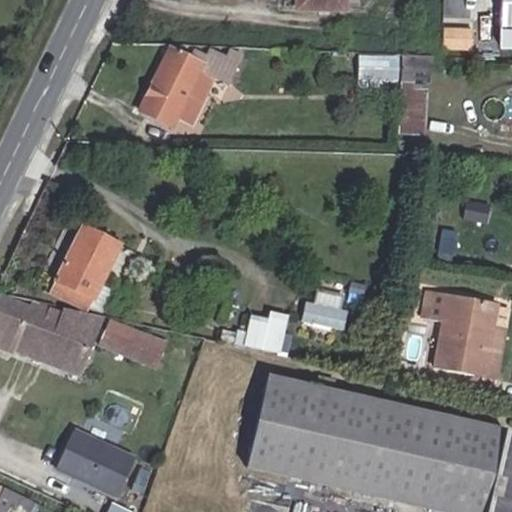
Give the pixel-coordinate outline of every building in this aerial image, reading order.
[(347,0),(299,0),(299,8),(347,10),(347,0)] [(447,29),(446,50),(474,51),(475,30),(447,29)] [(171,48),(142,110),(175,127),(203,72),(229,85),(243,55),(235,52),(232,59),(213,51),(206,65),(171,48)] [(399,53),(358,53),(358,85),(399,86),(399,53)] [(403,83),(401,135),(425,135),(427,91),(415,91),(415,84),(403,83)] [(122,244),(84,226),(56,282),(59,283),(53,294),(88,311),(122,244)] [(411,317),(417,319),(422,291),(416,290),(411,317)] [(316,305),(307,303),(303,321),(346,330),(350,312),(341,310),(344,297),(319,291),(316,305)] [(499,305),(422,291),(417,319),(444,323),(435,369),(476,377),(484,330),(494,332),(499,305)] [(0,345),(16,352),(19,345),(23,334),(75,355),(79,344),(92,350),(105,319),(65,310),(64,313),(59,325),(31,314),(34,309),(3,297),(0,305),(0,345)] [(34,309),(31,314),(59,325),(64,313),(51,307),(48,315),(34,309)] [(280,355),(288,317),(270,313),(268,325),(250,321),(245,347),(280,355)] [(168,343),(149,335),(112,321),(101,346),(158,370),(167,347),(168,343)] [(152,329),(149,335),(168,343),(167,347),(172,346),(174,335),(152,329)] [(494,332),(484,330),(476,377),(497,380),(506,334),(494,332)] [(23,334),(16,352),(80,378),(92,350),(79,344),(75,355),(23,334)] [(269,377),(249,468),(436,511),(487,511),(506,431),(269,377)] [(119,502),(137,464),(76,436),(58,474),(119,502)] [(6,493),(0,506),(0,511),(30,511),(33,506),(6,493)] [(35,502),(33,506),(30,511),(41,511),(44,506),(35,502)]
